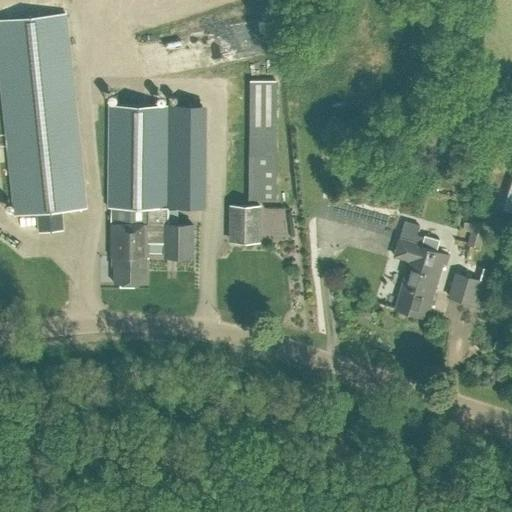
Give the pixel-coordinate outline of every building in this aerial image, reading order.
[(0,19),(0,78),(15,214),(35,212),(61,209),(82,207),(61,13),(0,19)] [(231,121),(233,98),(219,98),(218,120),(231,121)] [(105,106),(106,209),(110,209),(110,225),(110,258),(114,258),(114,285),(144,285),(144,258),(146,258),(146,241),(162,241),(162,258),(190,258),(190,224),(167,225),(164,224),(160,225),(160,208),(167,208),(199,208),(205,208),(205,190),(199,190),(189,190),(189,126),(198,126),(205,126),(205,105),(198,105),(105,106)] [(231,162),(232,124),(212,124),(211,161),(231,162)] [(435,173),(433,184),(449,187),(451,176),(435,173)] [(278,186),(266,191),(271,205),(284,200),(278,186)] [(230,205),(230,240),(260,241),(260,205),(230,205)] [(35,212),(36,215),(37,232),(63,229),(61,212),(61,209),(35,212)] [(426,319),(427,315),(442,263),(446,265),(449,254),(448,254),(435,250),(436,248),(438,239),(423,234),(423,236),(416,235),(417,233),(419,225),(417,225),(404,220),(397,241),(392,256),(405,259),(403,268),(406,269),(394,309),(426,319)] [(472,227),(467,244),(480,248),(485,230),(472,227)] [(448,296),(472,303),(485,307),(492,283),(495,272),(482,268),(479,279),(455,272),(448,296)] [(369,284),(377,288),(366,310),(379,316),(396,281),(376,271),(369,284)]
